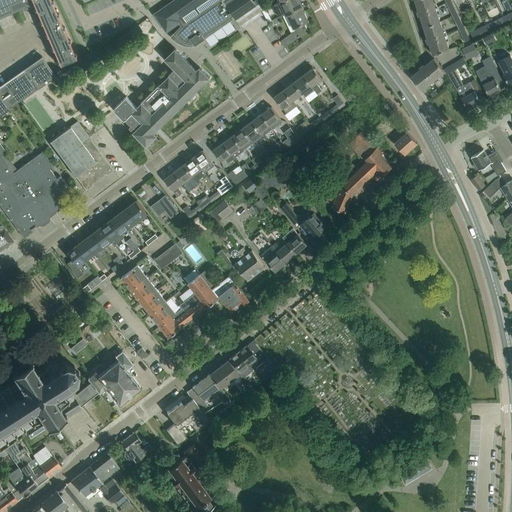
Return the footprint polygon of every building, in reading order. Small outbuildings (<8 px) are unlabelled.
[(21,9),(22,11),(23,11),(23,10),(26,9),(27,9),(26,7),(33,4),(59,65),(76,58),(50,0),(0,0),(0,17),(4,16),(5,16),(12,12),(12,13),(21,9)] [(99,0),(82,7),(86,18),(122,4),(120,0),(99,0)] [(173,0),(154,14),(166,31),(181,21),(179,19),(207,0),(231,0),(225,4),(236,19),(249,10),(256,5),(252,0),(173,0)] [(279,0),(286,13),(301,6),(298,0),(279,0)] [(424,26),(440,21),(433,0),(414,0),(418,10),(417,11),(419,16),(420,15),(424,26)] [(303,5),(301,6),(286,13),(294,30),(280,40),(285,47),(308,30),(304,23),(309,20),(308,20),(301,6),(303,5)] [(505,21),(511,17),(511,11),(503,16),(505,21)] [(494,26),(505,21),(503,16),(492,22),(494,26)] [(440,21),(424,26),(427,37),(426,38),(428,43),(429,43),(433,54),(449,49),(440,21)] [(483,32),(494,26),(492,22),(481,27),(483,32)] [(137,25),(135,24),(128,28),(129,30),(132,34),(139,29),(137,25)] [(472,37),(483,32),(481,27),(470,32),(472,37)] [(473,43),(463,49),(466,55),(476,50),(473,43)] [(96,48),(87,54),(92,62),(101,55),(98,52),(96,48)] [(134,132),(147,145),(157,135),(154,132),(210,77),(199,67),(196,70),(192,66),(175,49),(165,59),(175,68),(140,102),(142,103),(138,107),(127,96),(126,97),(125,97),(115,108),(114,109),(125,120),(126,119),(132,126),(130,127),(134,132)] [(83,68),(92,62),(87,54),(77,61),(83,68)] [(491,73),(492,72),(498,84),(503,81),(490,55),(482,60),(487,69),(488,69),(491,73)] [(509,85),(511,83),(511,58),(510,55),(499,61),(505,73),(503,74),(509,85)] [(0,114),(20,101),(55,76),(41,56),(41,57),(41,58),(36,62),(36,61),(35,61),(36,62),(30,66),(30,65),(29,65),(30,66),(25,70),(24,69),(24,70),(19,74),(18,73),(18,74),(13,78),(13,77),(12,77),(13,78),(7,82),(7,81),(6,81),(7,82),(2,86),(1,85),(1,86),(0,86),(0,114)] [(445,71),(443,69),(434,58),(424,65),(424,64),(419,68),(420,69),(411,76),(421,90),(445,72),(445,71)] [(313,67),(303,75),(314,90),(317,93),(321,89),(316,83),(322,79),(313,67)] [(492,72),(491,73),(480,79),(489,95),(490,95),(491,96),(496,94),(495,92),(501,89),(498,84),(492,72)] [(314,90),(303,75),(294,82),(302,93),(305,97),(314,90)] [(467,107),(480,100),(470,81),(463,85),(465,89),(459,93),(467,107)] [(302,93),(294,82),(284,89),(292,101),(302,93)] [(292,101),(284,89),(274,97),(286,113),(296,106),(292,101)] [(337,104),(329,110),(332,114),(345,104),(338,94),(333,98),(337,104)] [(296,112),(305,107),(303,103),(294,108),(296,112)] [(271,106),(261,114),(273,128),(283,121),(271,106)] [(322,121),(332,114),(329,110),(319,117),(322,121)] [(395,126),(402,121),(394,112),(388,117),(395,126)] [(273,128),(261,114),(252,121),(260,132),(263,136),(273,128)] [(313,128),(322,121),(319,117),(310,124),(313,128)] [(301,136),(313,128),(310,124),(306,119),(295,128),(301,136)] [(113,170),(77,121),(49,142),(75,176),(86,190),(93,185),(91,182),(104,172),(106,175),(113,170)] [(260,132),(252,121),(242,128),(250,139),(252,141),(258,136),(257,134),(260,132)] [(417,143),(404,127),(400,130),(403,134),(394,142),(405,154),(417,143)] [(250,139),(242,128),(233,135),(241,146),(250,139)] [(290,138),(283,143),(286,147),(298,139),(290,128),(285,132),(290,138)] [(382,176),(392,166),(381,155),(383,152),(377,146),(376,147),(361,132),(348,143),(366,162),(358,169),(353,163),(342,173),(347,179),(341,185),(341,186),(338,194),(327,189),(322,200),(333,204),(332,206),(345,211),(354,192),(357,193),(362,188),(360,186),(364,182),(368,186),(371,182),(370,181),(368,179),(372,175),(377,180),(382,176)] [(244,150),(241,146),(233,135),(223,142),(231,154),(234,157),(244,150)] [(231,154),(223,142),(213,150),(222,161),(231,154)] [(277,154),(286,147),(283,143),(274,150),(277,154)] [(42,151),(13,172),(1,156),(6,152),(5,152),(0,144),(0,206),(23,237),(39,225),(37,221),(46,214),(49,217),(76,197),(60,175),(56,178),(49,168),(53,166),(42,151)] [(490,163),(498,175),(506,170),(496,153),(488,158),(483,150),(484,150),(483,149),(471,156),(471,157),(472,157),(475,162),(473,164),(476,169),(478,168),(479,169),(490,163)] [(203,150),(193,157),(202,168),(205,172),(209,169),(206,165),(212,161),(203,150)] [(267,161),(277,154),(274,150),(264,157),(262,155),(267,161)] [(257,168),(267,161),(262,155),(257,158),(259,161),(254,164),(257,168)] [(299,157),(299,161),(301,164),(305,165),(308,162),(308,158),(306,155),(302,155),(299,157)] [(202,168),(193,157),(183,164),(192,176),(192,175),(202,168)] [(248,176),(257,168),(254,164),(250,168),(246,163),(241,167),(245,172),(248,176)] [(192,176),(183,164),(174,171),(182,183),(189,191),(199,183),(192,175),(192,176)] [(245,172),(241,167),(240,165),(228,173),(236,184),(248,176),(245,172)] [(182,183),(174,171),(164,179),(177,196),(182,193),(177,186),(182,183)] [(479,190),(485,185),(477,174),(471,179),(479,190)] [(224,186),(218,191),(221,195),(233,186),(225,176),(220,180),(224,186)] [(501,187),(508,198),(511,195),(511,179),(505,184),(501,176),(495,179),(484,190),(490,197),(499,188),(501,187)] [(253,177),(244,185),(250,193),(260,186),(253,177)] [(212,202),(221,195),(218,191),(209,197),(207,195),(212,202)] [(165,195),(151,206),(158,215),(165,210),(171,217),(178,212),(165,195)] [(202,209),(212,202),(207,195),(198,202),(199,205),(202,209)] [(511,211),(503,220),(510,227),(511,224),(511,195),(508,198),(511,205),(511,211)] [(234,209),(226,199),(209,212),(217,222),(234,209)] [(137,200),(128,207),(138,221),(147,214),(137,200)] [(304,213),(299,213),(297,214),(287,202),(281,207),(294,223),(298,220),(313,238),(326,227),(322,223),(323,222),(321,220),(320,221),(314,213),(308,217),(304,213)] [(190,218),(202,209),(199,205),(191,211),(187,205),(182,209),(190,218)] [(138,221),(128,207),(119,213),(130,227),(138,221)] [(130,227),(119,213),(110,220),(121,234),(130,227)] [(121,234),(110,220),(102,226),(112,240),(112,241),(115,244),(124,237),(121,234)] [(8,245),(13,241),(4,229),(4,230),(1,226),(0,226),(0,250),(4,247),(6,249),(9,246),(8,245)] [(112,240),(102,226),(93,232),(104,247),(112,241),(112,240)] [(307,244),(293,228),(283,237),(287,242),(296,253),(296,252),(306,244),(307,244)] [(104,247),(93,232),(84,239),(95,253),(104,247)] [(95,253),(84,239),(76,245),(86,260),(95,253)] [(176,242),(171,246),(178,256),(183,252),(176,242)] [(296,253),(287,242),(281,248),(276,242),(272,246),(286,262),(286,261),(296,253)] [(86,260),(76,245),(67,252),(72,259),(67,263),(78,278),(83,273),(78,266),(86,260)] [(238,249),(256,273),(265,266),(252,250),(249,253),(243,245),(238,249)] [(178,256),(171,246),(166,250),(174,259),(178,256)] [(286,262),(272,246),(268,249),(273,255),(267,260),(275,271),(276,270),(286,262)] [(222,249),(215,255),(227,270),(234,264),(222,249)] [(256,273),(238,249),(234,249),(232,251),(231,254),(233,257),(236,257),(238,257),(240,259),(235,263),(248,280),(256,273)] [(174,259),(166,250),(162,254),(169,263),(174,259)] [(169,263),(162,254),(157,257),(160,262),(164,267),(169,263)] [(167,302),(157,290),(148,277),(138,265),(122,277),(132,290),(141,302),(151,314),(160,326),(169,338),(181,328),(181,327),(188,321),(191,319),(196,315),(206,307),(207,308),(219,298),(200,274),(189,283),(188,283),(196,293),(184,302),(180,305),(182,308),(180,310),(176,313),(167,302)] [(231,276),(215,288),(232,311),(241,304),(242,305),(249,299),(231,276)] [(86,293),(91,289),(88,284),(83,288),(86,293)] [(81,313),(73,320),(77,325),(85,319),(81,313)] [(253,339),(238,352),(243,359),(242,360),(246,365),(248,363),(252,369),(256,366),(252,361),(263,352),(253,339)] [(141,359),(147,354),(142,348),(136,352),(141,359)] [(91,382),(94,385),(99,392),(105,386),(118,403),(139,386),(127,370),(133,364),(122,350),(115,356),(118,360),(98,375),(95,372),(88,378),(91,382)] [(99,392),(94,385),(91,382),(76,395),(74,392),(74,391),(73,391),(70,388),(72,387),(71,384),(76,381),(77,382),(78,380),(76,379),(77,374),(79,373),(79,372),(77,372),(74,368),(75,367),(74,365),(73,366),(67,365),(67,363),(65,363),(64,365),(61,368),(59,366),(58,367),(55,362),(56,361),(55,360),(53,362),(50,361),(50,360),(48,360),(48,361),(45,363),(38,352),(27,359),(28,361),(15,370),(14,368),(12,369),(13,371),(12,371),(12,372),(11,373),(12,375),(14,374),(18,380),(10,385),(9,383),(8,384),(9,386),(2,391),(1,389),(0,389),(0,444),(25,429),(30,438),(46,427),(45,426),(48,425),(49,427),(50,426),(49,424),(63,416),(64,418),(81,407),(81,406),(99,392)] [(246,365),(242,360),(243,359),(238,352),(229,359),(234,365),(232,366),(238,374),(241,378),(247,373),(243,367),(246,365)] [(224,384),(238,374),(232,366),(227,360),(209,374),(224,392),(228,389),(224,384)] [(224,392),(209,374),(187,391),(201,409),(207,405),(202,399),(210,393),(211,394),(215,391),(223,402),(228,398),(224,392)] [(210,421),(201,409),(187,391),(186,391),(189,394),(183,399),(184,400),(181,402),(180,401),(166,412),(175,423),(166,430),(177,444),(187,438),(180,428),(184,425),(185,426),(193,420),(196,424),(192,426),(196,431),(210,421)] [(146,457),(124,474),(126,477),(149,460),(157,454),(149,444),(141,450),(137,444),(141,441),(134,432),(121,442),(136,461),(144,455),(146,457)] [(412,436),(410,433),(404,437),(407,441),(412,436)] [(48,476),(37,460),(35,458),(32,460),(24,447),(17,452),(16,450),(19,449),(14,442),(5,447),(8,451),(13,459),(18,466),(25,477),(22,480),(30,490),(48,476)] [(203,511),(215,503),(214,503),(214,502),(213,503),(209,498),(215,493),(198,472),(197,472),(196,470),(197,469),(207,462),(193,444),(184,451),(187,455),(186,455),(185,455),(181,458),(178,455),(178,454),(177,454),(172,453),(171,453),(171,454),(166,457),(166,458),(165,463),(165,464),(168,467),(163,471),(192,510),(199,504),(204,510),(201,511),(203,511)] [(61,466),(53,456),(53,455),(52,456),(44,446),(33,455),(35,458),(37,460),(48,476),(61,466)] [(2,457),(7,464),(13,459),(8,451),(2,456),(2,457)] [(107,452),(89,466),(102,481),(114,472),(108,465),(114,461),(107,452)] [(427,459),(401,474),(408,486),(433,470),(427,459)] [(23,496),(30,490),(22,480),(25,477),(18,466),(7,474),(23,496)] [(104,485),(102,481),(89,466),(71,479),(77,487),(84,495),(97,485),(99,488),(99,489),(101,492),(103,492),(111,502),(123,492),(115,482),(107,489),(104,485)] [(107,489),(115,482),(112,478),(104,485),(107,489)] [(8,487),(4,490),(5,492),(0,494),(0,510),(1,511),(21,497),(8,479),(4,482),(8,487)] [(87,511),(66,484),(65,484),(57,491),(56,490),(42,502),(49,511),(48,511),(87,511)] [(459,500),(458,511),(469,511),(470,501),(459,500)] [(48,511),(49,511),(42,502),(41,502),(42,503),(39,505),(39,504),(31,510),(33,511),(32,511),(48,511)]
